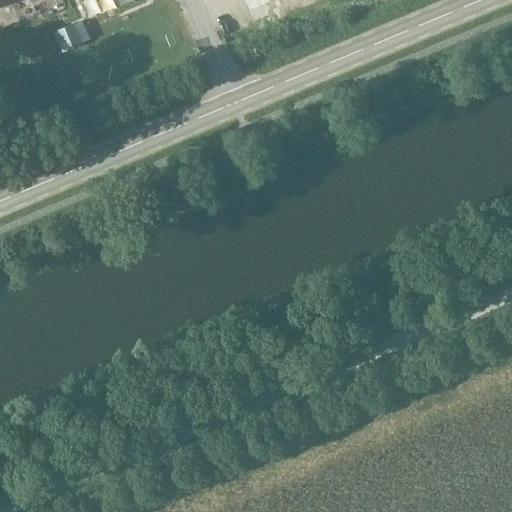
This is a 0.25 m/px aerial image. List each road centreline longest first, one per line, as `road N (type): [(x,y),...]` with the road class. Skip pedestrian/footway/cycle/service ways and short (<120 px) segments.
road 1 (unclassified): [(0,505),(511,291)]
road 2 (primary): [(0,201),(482,0)]
